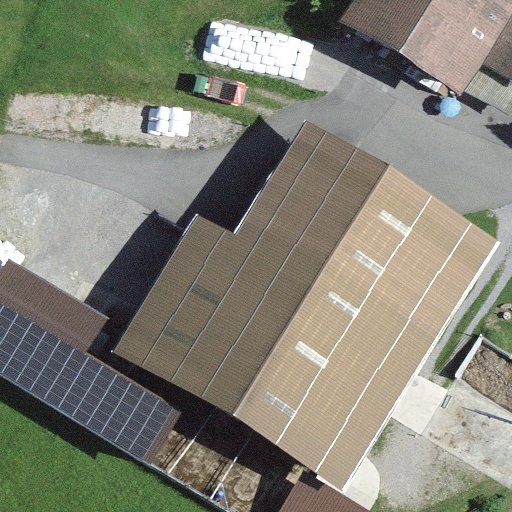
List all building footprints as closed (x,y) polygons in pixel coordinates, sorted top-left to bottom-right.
[(511,0),(358,0),(346,20),(464,93),(483,62),(511,79),(511,0)] [(119,346),(350,486),(500,240),(308,123),(238,239),(199,215),(119,346)] [(8,258),(0,270),(0,376),(150,469),(186,412),(85,349),(105,318),(8,258)] [(511,393),(461,374),(440,430),(511,457),(511,393)] [(370,511),(304,474),(281,511),(370,511)]
